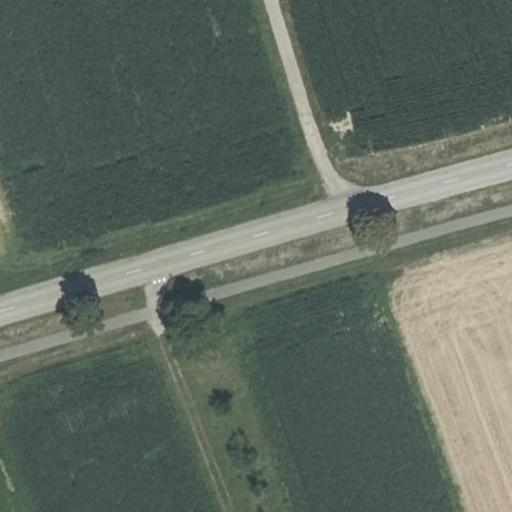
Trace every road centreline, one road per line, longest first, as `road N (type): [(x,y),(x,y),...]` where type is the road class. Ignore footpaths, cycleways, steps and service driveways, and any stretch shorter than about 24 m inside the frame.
road 1 (tertiary): [(511,169),(0,314)]
road 2 (track): [(339,213),(273,0)]
